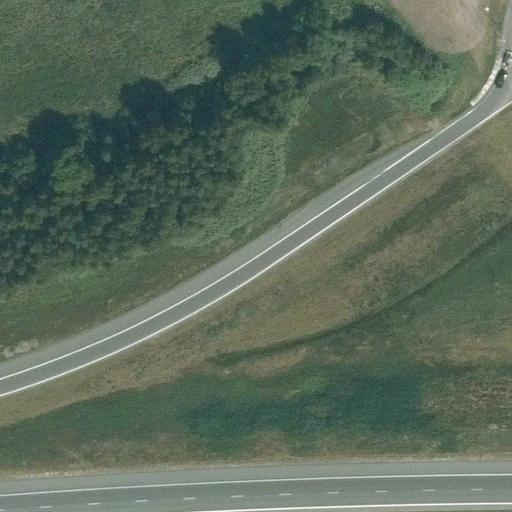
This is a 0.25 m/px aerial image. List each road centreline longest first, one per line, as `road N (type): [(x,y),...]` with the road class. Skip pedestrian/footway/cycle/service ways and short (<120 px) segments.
road 1 (motorway): [(511,89),(446,140),(153,322),(0,387)]
road 2 (motorway): [(511,490),(0,511)]
